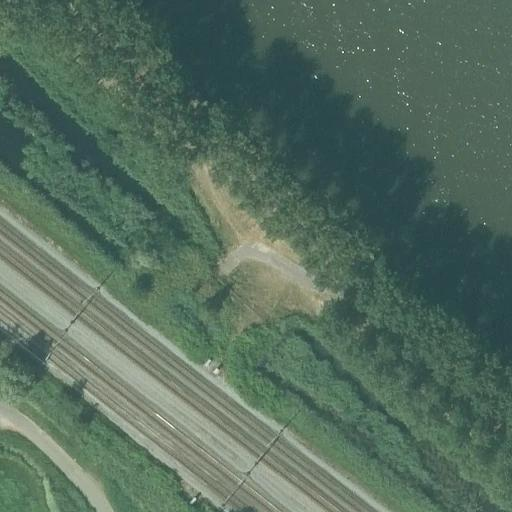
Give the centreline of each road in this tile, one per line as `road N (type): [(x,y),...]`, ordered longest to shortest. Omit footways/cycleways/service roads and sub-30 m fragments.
road 1 (unclassified): [(511,433),(52,0)]
road 2 (unclassified): [(105,511),(5,413)]
road 3 (track): [(243,254),(199,141)]
